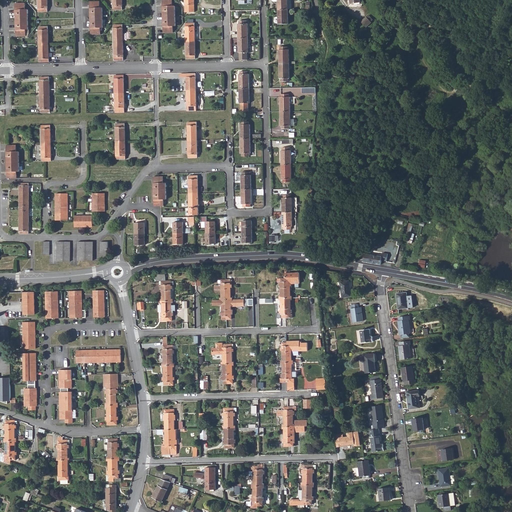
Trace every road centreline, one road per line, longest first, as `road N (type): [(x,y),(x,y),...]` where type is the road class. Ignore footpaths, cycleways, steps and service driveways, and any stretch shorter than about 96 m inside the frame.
road 1 (tertiary): [(125,269),(264,256),(378,271)]
road 2 (residential): [(410,511),(378,271)]
road 3 (residential): [(143,461),(334,458)]
road 4 (residential): [(130,335),(317,330)]
road 5 (residential): [(232,207),(267,208),(264,65)]
road 6 (residential): [(128,325),(49,331),(48,427)]
road 7 (residential): [(142,399),(308,395)]
road 8 (residential): [(45,238),(46,189),(84,177),(82,119)]
road 9 (tertiary): [(378,271),(511,297)]
